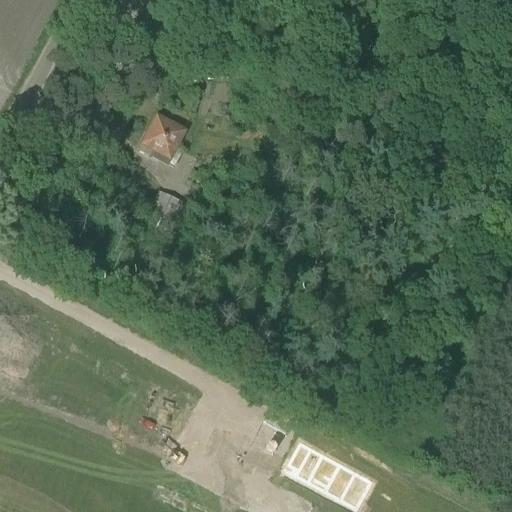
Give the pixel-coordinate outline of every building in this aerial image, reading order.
[(152,157),(167,165),(174,169),(182,154),(175,150),(183,134),(156,119),(138,153),(151,159),(152,157)] [(340,150),(347,155),(354,147),(348,142),(352,136),(334,123),(320,141),(330,148),(331,147),(339,153),(340,150)] [(379,157),(377,176),(403,179),(407,143),(383,140),(380,157),(379,157)] [(312,171),(363,178),(365,165),(313,159),(312,171)] [(145,219),(151,222),(147,230),(172,242),(188,208),(157,193),(145,219)] [(104,430),(128,390),(90,368),(67,409),(104,430)] [(168,410),(128,390),(104,430),(142,453),(168,410)] [(300,451),(284,481),(341,511),(360,511),(372,491),(300,451)]
